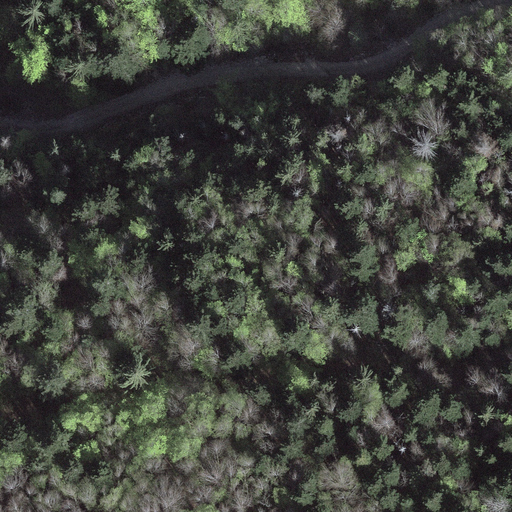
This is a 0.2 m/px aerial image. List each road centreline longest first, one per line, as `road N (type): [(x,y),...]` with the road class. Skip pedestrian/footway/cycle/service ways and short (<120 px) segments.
road 1 (track): [(0,129),(79,124),(216,74),(376,68),(439,25),(511,0)]
road 2 (track): [(0,414),(379,370),(455,385),(484,371)]
